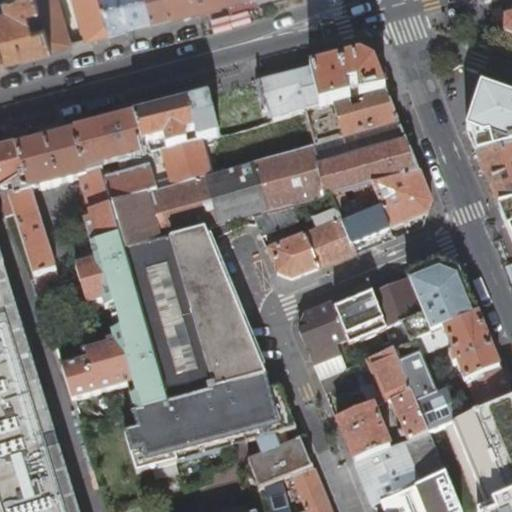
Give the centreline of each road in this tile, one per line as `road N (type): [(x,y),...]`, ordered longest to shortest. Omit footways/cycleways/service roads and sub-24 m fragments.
road 1 (primary): [(387,4),(0,112)]
road 2 (unknown): [(0,234),(88,511)]
road 3 (residential): [(473,232),(271,310)]
road 4 (residential): [(402,30),(473,232)]
